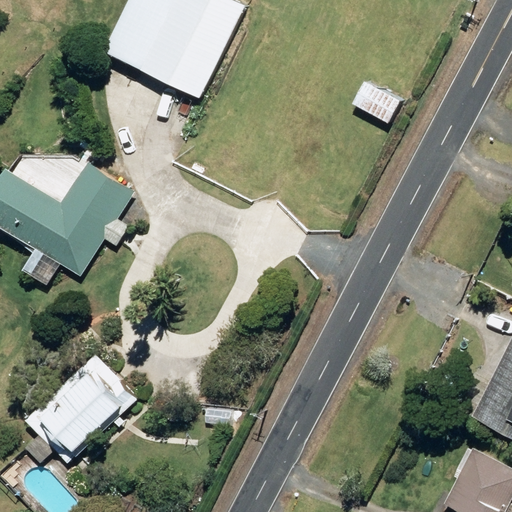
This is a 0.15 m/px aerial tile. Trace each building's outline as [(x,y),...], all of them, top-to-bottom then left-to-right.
[(137,0),(114,49),(210,95),(253,6),(241,0),(137,0)] [(362,102),(397,121),(410,99),(374,80),(362,102)] [(21,165),(0,197),(0,217),(88,275),(142,190),(97,161),(72,199),(21,165)] [(48,433),(36,444),(51,460),(63,449),(74,461),(144,396),(105,353),(34,418),(48,433)] [(511,353),(481,413),(511,429),(511,353)] [(511,511),(511,462),(481,447),(453,502),(472,511),(511,511)]
